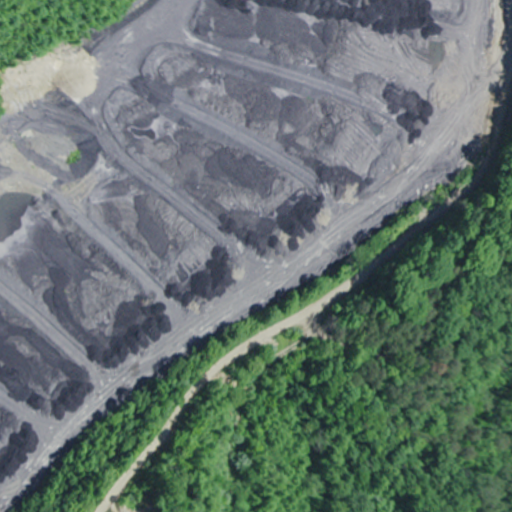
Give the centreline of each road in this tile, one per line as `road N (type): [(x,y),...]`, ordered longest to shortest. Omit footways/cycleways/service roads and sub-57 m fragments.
road 1 (residential): [(133,480),(220,377),(398,261),(477,193),(499,168),(511,131)]
road 2 (residential): [(324,303),(341,348),(396,367),(432,346),(441,304),(453,290),(511,262)]
